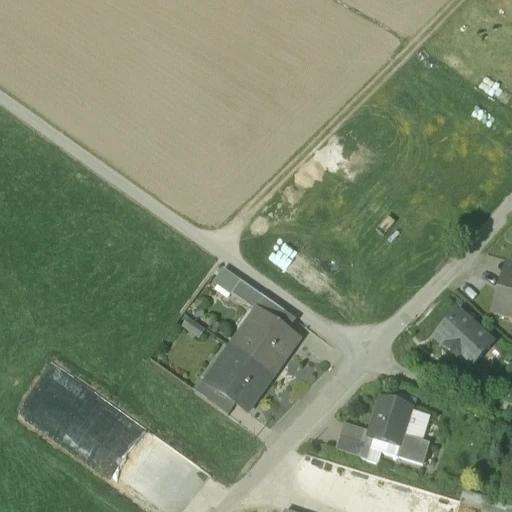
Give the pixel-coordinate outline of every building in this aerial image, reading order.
[(262,299),(223,271),(214,284),(253,311),(262,299)] [(511,278),(504,282),(500,294),(499,294),(493,316),(511,321),(511,278)] [(296,323),(262,299),(253,311),(256,314),(257,313),(288,335),(296,323)] [(256,314),(231,349),(273,379),(298,343),(288,335),(257,313),(256,314)] [(492,347),(459,316),(436,340),(469,371),(492,347)] [(273,379),(231,349),(206,385),(206,386),(236,407),(247,415),(273,379)] [(59,413),(80,384),(63,373),(42,401),(59,413)] [(236,407),(206,386),(206,385),(202,382),(194,394),(228,418),(236,407)] [(413,411),(378,400),(367,435),(366,439),(372,441),(400,450),(397,459),(422,467),(428,447),(420,444),(404,439),(412,414),(413,411)] [(428,419),(412,414),(404,439),(420,444),(428,419)] [(367,435),(342,428),(339,439),(364,447),(360,461),(377,466),(381,455),(369,451),(372,441),(366,439),(367,435)] [(364,447),(339,439),(334,453),(360,461),(364,447)] [(400,450),(372,441),(369,451),(381,455),(397,460),(397,459),(400,450)] [(511,511),(511,509),(463,493),(461,501),(483,509),(482,511),(511,511)]
